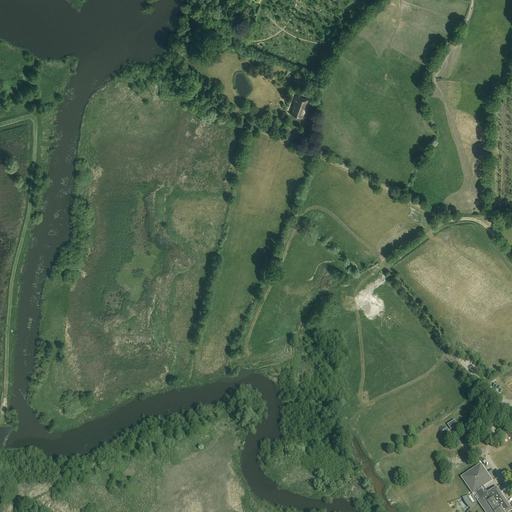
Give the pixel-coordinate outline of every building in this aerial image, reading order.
[(290,72),(288,78),(293,80),(296,75),(290,72)] [(291,110),(292,111),(291,115),(302,119),(303,115),(304,115),(309,101),(296,95),(292,104),(293,105),(291,110)] [(454,420),(447,425),(450,431),(457,426),(454,420)] [(502,436),(495,434),(492,444),(499,446),(502,436)] [(464,501),(465,503),(466,505),(469,508),(470,509),(477,501),(485,511),(508,511),(511,510),(511,509),(497,487),(485,495),(481,489),(492,481),(481,464),(461,477),(473,495),(462,498),(464,501)]
